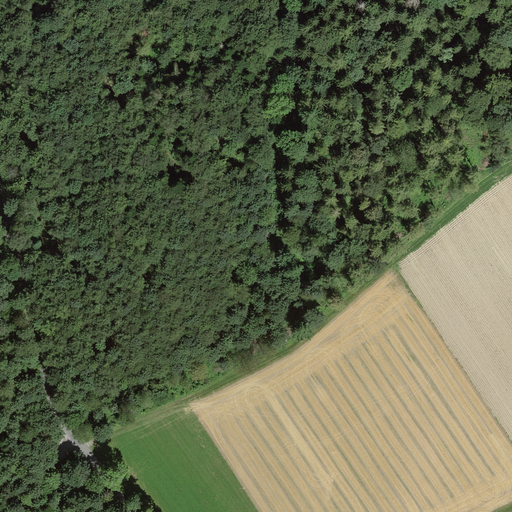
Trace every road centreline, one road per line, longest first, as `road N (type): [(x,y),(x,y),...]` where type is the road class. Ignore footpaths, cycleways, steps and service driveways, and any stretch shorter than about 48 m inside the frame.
road 1 (track): [(511,163),(287,349),(79,446)]
road 2 (unclassified): [(127,511),(56,406),(0,177)]
